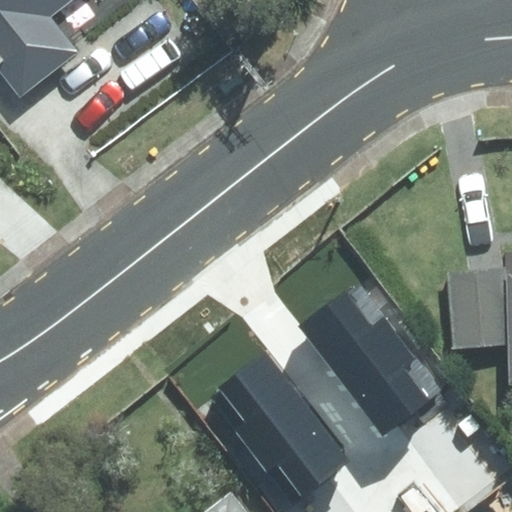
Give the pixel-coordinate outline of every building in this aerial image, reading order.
[(78,0),(0,0),(0,51),(2,54),(32,92),(81,54),(88,49),(61,14),(78,0)] [(511,341),(511,275),(511,266),(483,268),(455,269),(460,345),(511,341)] [(345,289),(298,325),(382,435),(429,399),(404,366),(416,357),(385,317),(373,326),(345,289)] [(347,460),(266,353),(219,388),(245,423),(234,431),(266,474),(277,466),(300,496),(347,460)] [(255,511),(237,489),(208,511),(255,511)] [(494,511),(485,499),(468,511),(494,511)]
